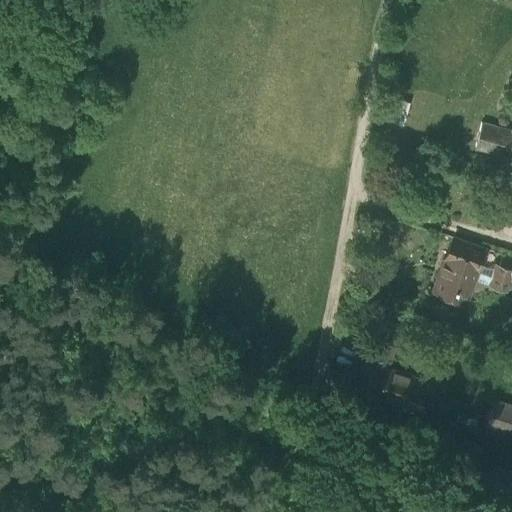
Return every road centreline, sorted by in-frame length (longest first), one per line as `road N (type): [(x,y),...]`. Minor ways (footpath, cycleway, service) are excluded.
road 1 (track): [(390,0),(323,384),(292,511)]
road 2 (track): [(0,451),(125,511)]
